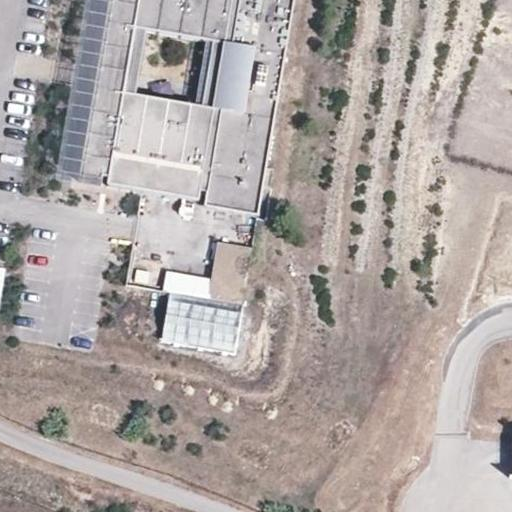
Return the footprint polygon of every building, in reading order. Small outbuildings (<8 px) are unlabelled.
[(117,0),(92,0),(61,187),(102,196),(103,189),(83,186),(117,0)] [(289,0),(117,0),(83,186),(103,189),(108,190),(110,179),(116,180),(116,190),(148,196),(153,167),(194,176),(188,202),(202,205),(204,196),(212,197),(211,207),(256,215),(289,0)] [(148,196),(188,202),(194,176),(153,167),(148,196)] [(244,241),(209,235),(199,297),(172,292),(163,343),(224,359),(244,241)] [(139,271),(125,269),(123,280),(136,282),(139,271)]
